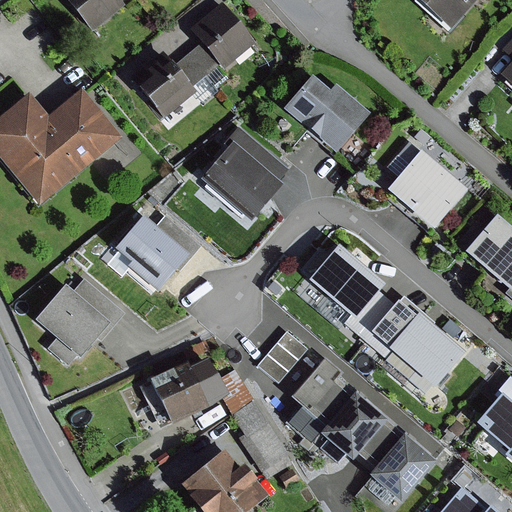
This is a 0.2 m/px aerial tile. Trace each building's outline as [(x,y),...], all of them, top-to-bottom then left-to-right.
[(66,0),(94,32),(126,6),(120,0),(66,0)] [(477,0),(418,0),(450,29),(477,0)] [(222,3),(190,29),(202,44),(220,66),(224,71),(256,44),(222,3)] [(511,40),(503,51),(511,57),(511,62),(501,75),(511,84),(511,40)] [(220,66),(202,44),(174,65),(193,87),(220,66)] [(163,52),(131,78),(165,119),(198,93),(193,87),(174,65),(163,52)] [(331,91),(313,76),(284,108),(337,154),(371,113),(336,84),(331,91)] [(28,93),(0,117),(0,158),(40,208),(123,138),(81,88),(47,116),(28,93)] [(289,170),(239,128),(224,144),(228,148),(200,179),(251,222),(284,184),(280,181),(289,170)] [(420,148),(428,138),(420,132),(412,141),(420,148)] [(468,189),(422,150),(420,152),(409,143),(398,157),(409,165),(388,191),(434,230),(468,189)] [(493,216),(482,207),(474,217),(484,226),(493,216)] [(511,227),(497,215),(465,253),(509,290),(505,294),(511,299),(511,227)] [(202,247),(165,216),(156,227),(144,216),(115,249),(132,263),(128,267),(158,292),(177,271),(180,273),(202,247)] [(386,284),(339,245),(309,281),(351,317),(344,325),(386,359),(392,352),(435,389),(466,353),(419,313),(413,320),(380,292),(386,284)] [(66,286),(36,320),(57,339),(48,349),(68,367),(77,357),(81,360),(97,340),(100,344),(126,314),(84,279),(73,292),(66,286)] [(308,350),(287,332),(257,367),(278,386),(308,350)] [(188,363),(151,381),(172,425),(223,400),(227,398),(218,379),(208,358),(190,367),(188,363)] [(343,373),(326,358),(291,397),(326,428),(355,394),(338,379),(343,373)] [(235,369),(218,379),(227,398),(223,400),(232,414),(253,401),(255,401),(235,369)] [(388,421),(356,393),(355,394),(326,428),(320,434),(353,462),(359,455),(388,421)] [(511,402),(502,394),(477,423),(509,451),(505,456),(511,461),(511,402)] [(289,456),(253,401),(232,414),(247,438),(241,442),(267,481),(293,464),(288,457),(289,456)] [(388,421),(359,455),(376,468),(404,435),(388,421)] [(437,461),(405,434),(404,435),(376,468),(370,475),(402,504),(437,461)] [(240,469),(224,450),(181,485),(202,511),(250,511),(270,496),(244,465),(240,469)] [(451,470),(460,460),(450,452),(441,463),(451,470)] [(292,470),(279,478),(287,490),(300,482),(292,470)] [(498,511),(491,506),(487,510),(462,488),(441,511),(498,511)]
